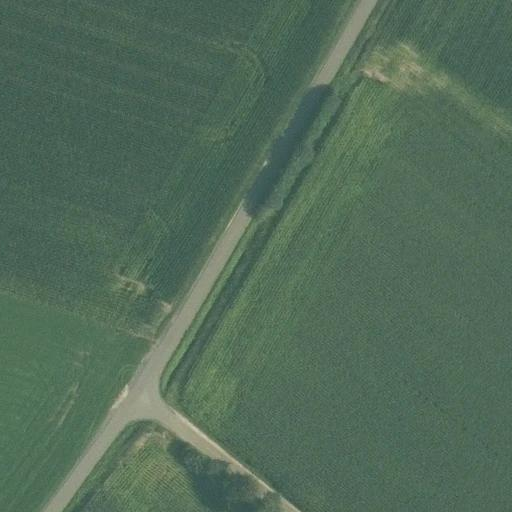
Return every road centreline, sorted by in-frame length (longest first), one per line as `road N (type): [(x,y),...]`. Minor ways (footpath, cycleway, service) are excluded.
road 1 (unclassified): [(136,386),(378,0)]
road 2 (unclassified): [(136,386),(299,511)]
road 3 (unclassified): [(47,511),(136,386)]
